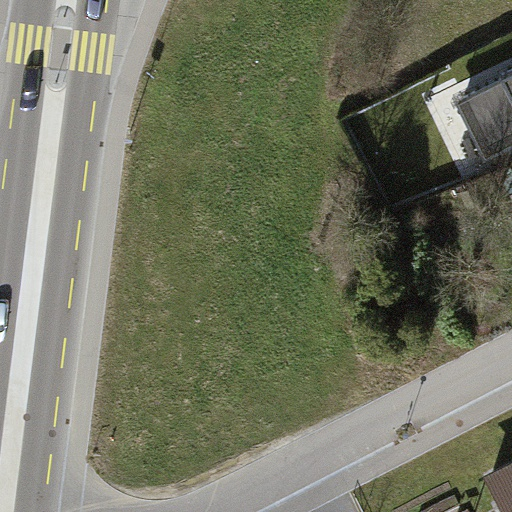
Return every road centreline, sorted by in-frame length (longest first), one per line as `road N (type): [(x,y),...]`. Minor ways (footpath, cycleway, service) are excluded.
road 1 (secondary): [(3,511),(67,0)]
road 2 (residential): [(205,511),(511,356)]
